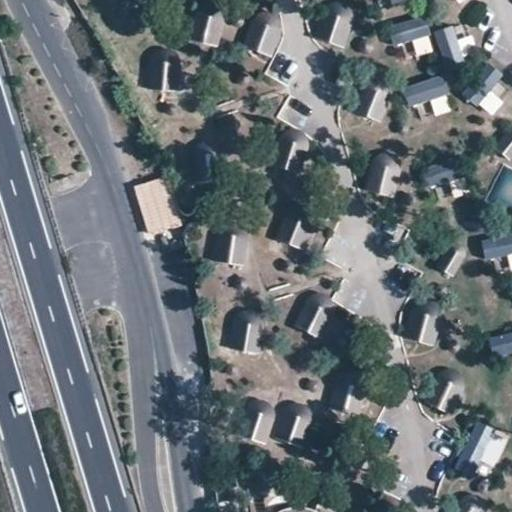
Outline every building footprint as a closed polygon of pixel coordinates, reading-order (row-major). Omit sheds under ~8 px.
[(194,7),(192,42),(222,44),(224,8),(194,7)] [(258,7),(242,46),(270,58),(287,19),(258,7)] [(329,43),(346,49),(356,21),(339,15),(329,43)] [(413,41),(419,56),(436,49),(424,16),(390,29),(397,47),(413,41)] [(458,24),(434,35),(449,64),(472,52),(458,24)] [(150,90),(177,90),(177,49),(150,49),(150,90)] [(430,101),(435,116),(452,111),(441,76),(404,88),(410,107),(430,101)] [(469,96),(492,117),(506,101),(483,80),(469,96)] [(357,113),(382,120),(390,92),(365,85),(357,113)] [(290,99),(280,116),(297,125),(306,109),(290,99)] [(511,157),(511,130),(504,128),(497,154),(511,157)] [(511,217),(511,168),(504,165),(490,197),(486,195),(482,205),(511,217)] [(171,176),(136,182),(145,234),(181,228),(171,176)] [(285,210),(278,241),(306,248),(314,217),(285,210)] [(212,260),(245,267),(251,240),(218,233),(212,260)] [(511,234),(484,241),(490,265),(508,261),(511,273),(511,272),(511,234)] [(320,339),(338,310),(313,293),(294,322),(320,339)] [(405,340),(442,346),(447,314),(411,308),(405,340)] [(233,351),(261,352),(263,318),(234,316),(233,351)] [(323,338),(342,348),(353,326),(334,316),(323,338)] [(358,418),(370,390),(341,379),(330,406),(358,418)] [(447,379),(438,408),(458,415),(468,385),(447,379)] [(264,444),(275,408),(249,399),(238,436),(264,444)] [(301,448),(315,413),(289,402),(275,437),(301,448)] [(475,447),(459,468),(477,482),(493,461),(475,447)] [(478,511),(458,497),(447,511),(478,511)] [(319,511),(315,502),(292,511),(319,511)]
